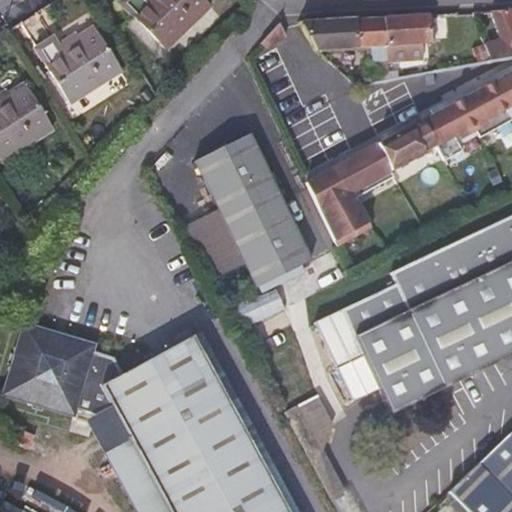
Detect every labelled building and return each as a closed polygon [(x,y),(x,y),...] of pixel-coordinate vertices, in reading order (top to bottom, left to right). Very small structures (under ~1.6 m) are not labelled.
[(168,53),(214,9),(205,0),(127,0),(121,6),(168,53)] [(511,11),(495,12),(506,44),(505,47),(489,50),(493,61),(511,57),(511,11)] [(435,44),(433,16),(386,19),(390,47),(435,44)] [(390,47),(386,19),(303,24),(321,52),(375,48),(377,86),(394,83),(393,79),(390,47)] [(124,74),(97,30),(63,50),(56,39),(38,50),(74,104),(124,74)] [(511,111),(511,57),(493,61),(490,62),(499,85),(509,112),(511,111)] [(509,112),(499,85),(466,101),(480,126),(509,112)] [(53,131),(26,87),(0,103),(0,159),(2,163),(53,131)] [(480,126),(466,101),(424,124),(318,180),(333,206),(480,126)] [(314,263),(271,180),(249,138),(194,167),(260,291),(314,263)] [(479,208),(455,164),(443,171),(426,180),(451,223),(479,208)] [(429,235),(406,196),(399,200),(377,212),(400,251),(429,235)] [(398,255),(375,215),(341,232),(364,273),(398,255)] [(398,418),(506,366),(511,362),(511,216),(392,272),(399,289),(348,313),(398,418)] [(0,394),(73,415),(94,341),(18,320),(0,385),(0,394)] [(290,511),(279,491),(195,340),(138,372),(106,391),(171,511),(290,511)] [(511,511),(511,438),(463,485),(455,494),(472,511),(511,511)]
